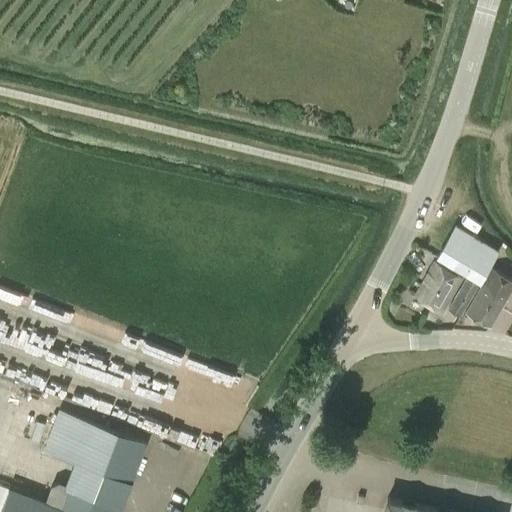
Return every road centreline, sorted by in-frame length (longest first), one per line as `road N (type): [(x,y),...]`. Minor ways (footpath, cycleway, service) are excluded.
road 1 (track): [(421,195),(0,91)]
road 2 (unclassified): [(354,327),(421,195),(489,0)]
road 3 (unknown): [(287,447),(453,479),(487,490),(507,511)]
road 4 (residential): [(254,511),(354,327)]
road 5 (unclassified): [(354,327),(383,341),(511,345)]
